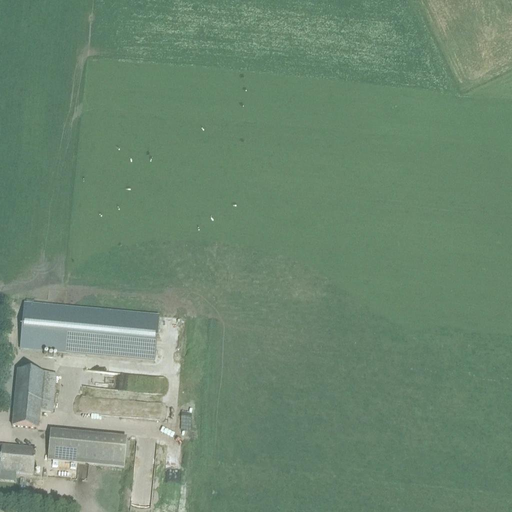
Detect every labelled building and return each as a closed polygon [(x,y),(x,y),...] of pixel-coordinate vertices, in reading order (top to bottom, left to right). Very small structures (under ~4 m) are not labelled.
[(159,318),(24,305),(20,350),(155,362),(159,318)] [(18,372),(13,428),(38,430),(40,413),(53,414),(56,375),(18,372)] [(126,469),(128,442),(51,435),(49,462),(126,469)] [(0,473),(35,477),(37,450),(0,446),(0,473)] [(195,478),(192,499),(200,500),(203,479),(195,478)]
